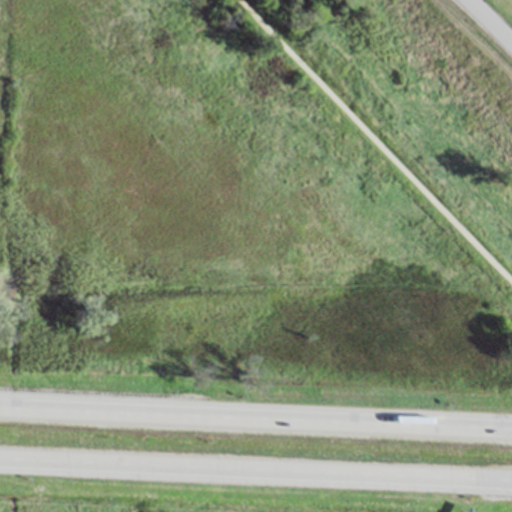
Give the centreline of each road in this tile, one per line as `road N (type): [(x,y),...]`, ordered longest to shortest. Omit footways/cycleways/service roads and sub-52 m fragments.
road 1 (motorway): [(511,429),(0,405)]
road 2 (motorway): [(0,459),(511,481)]
